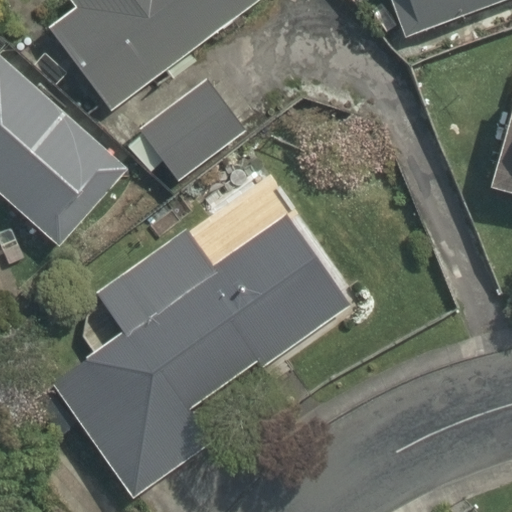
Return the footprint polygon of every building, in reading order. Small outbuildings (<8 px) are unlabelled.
[(41,0),(29,9),(99,108),(252,0),(41,0)] [(386,0),(397,31),(493,0),(386,0)] [(120,163),(0,57),(0,200),(50,244),(120,163)] [(237,126),(192,74),(127,129),(171,181),(237,126)] [(511,86),(502,84),(480,165),(511,173),(511,86)] [(209,447),(228,437),(261,482),(312,444),(257,368),(350,300),(278,202),(203,257),(173,216),(82,283),(100,307),(24,363),(119,492),(199,433),(209,447)]
